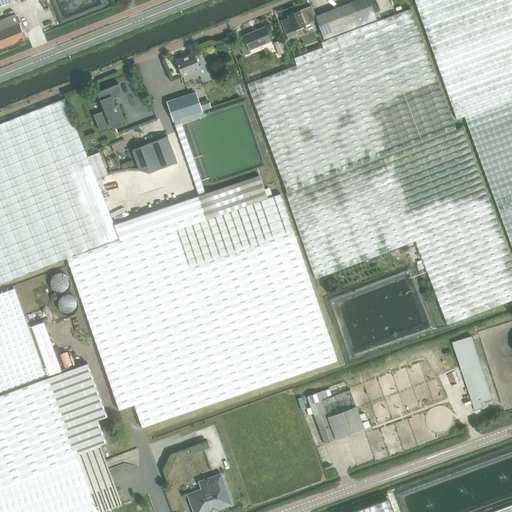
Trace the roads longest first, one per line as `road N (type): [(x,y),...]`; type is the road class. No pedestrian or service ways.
road 1 (unclassified): [(295,511),(511,432)]
road 2 (tertiary): [(0,74),(188,0)]
road 3 (residential): [(112,72),(296,0)]
